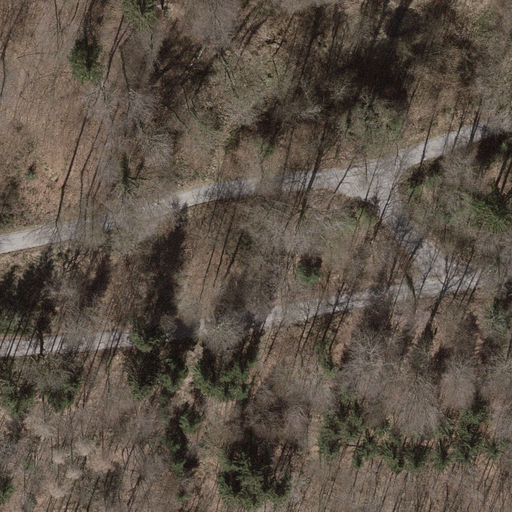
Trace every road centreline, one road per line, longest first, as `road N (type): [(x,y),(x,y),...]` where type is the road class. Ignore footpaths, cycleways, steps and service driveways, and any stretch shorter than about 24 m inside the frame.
road 1 (track): [(511,120),(375,171),(205,192),(0,247)]
road 2 (track): [(511,274),(282,314),(0,347)]
road 3 (track): [(375,171),(397,221),(430,256),(443,284)]
